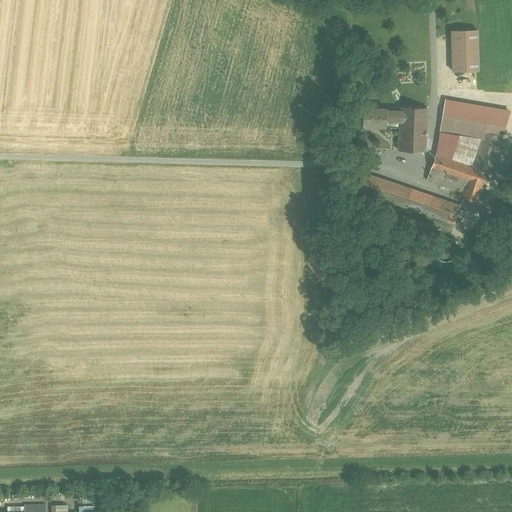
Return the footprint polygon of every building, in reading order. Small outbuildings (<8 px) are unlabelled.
[(477,30),(452,30),(453,71),(479,71),(477,30)] [(445,100),(440,131),(482,139),(485,131),(500,136),(509,111),(445,100)] [(386,108),(363,107),(362,125),(385,126),(386,120),(399,121),(400,111),(386,110),(386,108)] [(427,108),(400,107),(400,111),(399,121),(399,150),(426,151),(427,108)] [(473,165),(436,152),(427,180),(461,191),(459,196),(479,203),(489,170),(492,171),(495,162),(492,160),(500,136),(485,131),(482,139),(476,159),(475,159),(473,165)] [(460,205),(362,171),(356,190),(390,201),(454,223),(460,205)] [(360,176),(348,172),(344,186),(355,190),(360,176)] [(435,225),(403,214),(398,230),(430,241),(435,225)] [(457,251),(458,249),(456,244),(454,240),(450,238),(445,237),(441,238),(437,241),(434,245),(433,249),(434,254),(437,258),(441,260),(446,261),(450,260),(454,257),(457,253),(457,251)]
